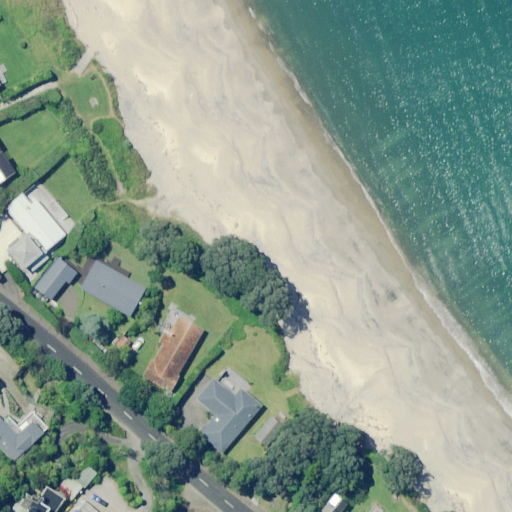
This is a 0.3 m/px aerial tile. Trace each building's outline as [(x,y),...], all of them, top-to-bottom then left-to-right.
[(0,182),(15,173),(0,148),(0,182)] [(40,183),(24,196),(21,192),(4,208),(25,232),(3,251),(21,272),(76,225),(40,183)] [(31,288),(49,301),(64,281),(69,285),(79,272),(56,255),(31,288)] [(79,290),(128,317),(144,288),(95,261),(79,290)] [(194,321),(173,309),(160,332),(167,336),(143,377),(168,392),(203,332),(191,325),(194,321)] [(223,376),(216,384),(213,381),(197,400),(215,416),(200,434),(212,444),(214,442),(224,450),(260,408),(240,391),(223,376)] [(31,412),(18,425),(10,417),(3,423),(0,419),(0,449),(12,462),(47,429),(31,412)] [(287,423),(285,422),(287,420),(279,413),(277,415),(275,413),(253,438),(265,448),(287,423)] [(79,488),(82,490),(96,474),(87,466),(74,481),(68,475),(58,487),(71,498),(79,488)] [(55,511),(64,499),(46,488),(38,502),(36,503),(22,494),(9,511),(55,511)] [(340,511),(347,504),(333,494),(319,511),(340,511)]
